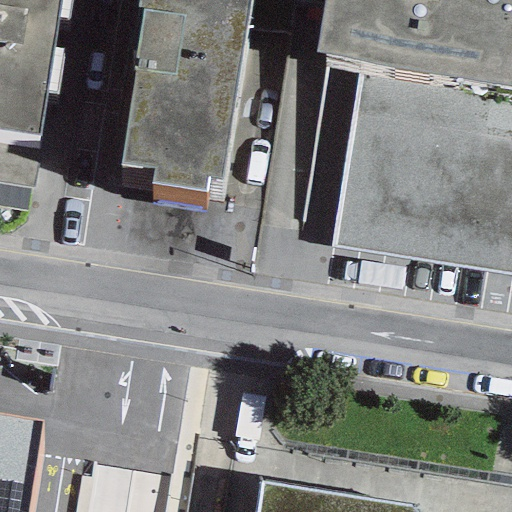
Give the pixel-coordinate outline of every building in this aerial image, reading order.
[(0,0),(0,182),(32,187),(41,128),(59,0),(0,0)] [(146,0),(123,156),(153,160),(150,176),(206,184),(209,164),(222,166),(247,0),(146,0)] [(511,0),(325,0),(318,47),(363,54),(334,246),(511,272),(511,0)] [(0,511),(80,511),(92,445),(0,429),(0,511)] [(411,511),(409,509),(257,485),(252,511),(411,511)]
